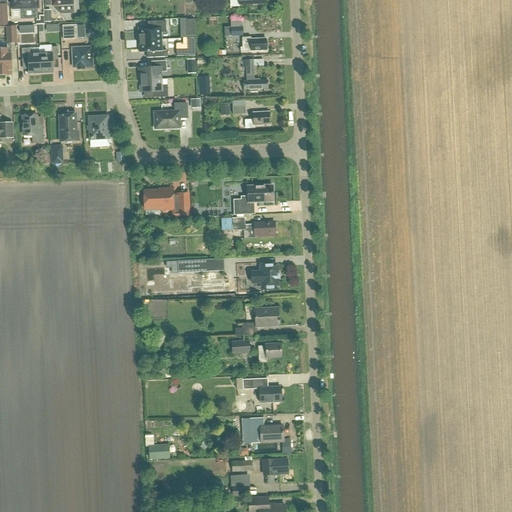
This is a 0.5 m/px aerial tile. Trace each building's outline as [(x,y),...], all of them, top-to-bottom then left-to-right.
[(37,19),(37,8),(37,0),(12,0),(13,9),(20,8),(21,20),(37,19)] [(0,26),(8,26),(7,4),(0,4),(0,26)] [(195,36),(194,20),(186,20),(187,37),(195,36)] [(138,29),(139,41),(161,40),(161,33),(166,33),(166,22),(151,22),(152,28),(138,29)] [(63,40),(77,40),(76,25),(62,26),(63,40)] [(7,44),(17,44),(16,27),(6,27),(7,44)] [(225,36),(231,36),(243,36),(243,27),(225,28),(225,36)] [(251,40),(251,37),(242,37),(243,47),(240,47),(240,51),(251,51),(266,50),(266,39),(251,40)] [(161,40),(139,41),(139,53),(147,52),(147,58),(167,57),(167,51),(162,51),(161,40)] [(195,56),(195,44),(187,44),(187,49),(176,50),(176,57),(195,56)] [(40,55),(41,73),(53,73),(52,60),(58,59),(57,47),(51,48),(52,54),(40,55)] [(41,73),(40,55),(39,48),(22,49),(22,61),(28,61),(29,74),(41,73)] [(84,70),(84,68),(93,67),(92,48),(72,49),(73,68),(77,68),(77,70),(84,70)] [(0,75),(8,75),(12,75),(12,71),(10,49),(0,49),(0,75)] [(250,80),(250,74),(253,74),(253,60),(243,61),(243,67),(246,67),(247,74),(247,81),(243,81),(243,84),(243,87),(244,90),(268,89),(267,81),(260,81),(259,80),(250,80)] [(141,81),(161,80),(161,72),(166,72),(166,61),(153,62),(153,68),(139,69),(139,75),(141,75),(141,81)] [(211,97),(210,78),(198,78),(199,98),(211,97)] [(161,80),(141,81),(141,86),(140,87),(140,93),(154,92),(155,98),(168,97),(167,85),(162,86),(161,80)] [(155,129),(180,128),(179,119),(187,119),(187,104),(175,105),(175,112),(154,113),(155,129)] [(233,115),(245,114),(244,107),(232,107),(233,115)] [(245,129),(254,128),(254,126),(270,125),(269,112),(253,113),(253,120),(245,121),(245,129)] [(67,114),(67,116),(60,117),(60,119),(60,127),(59,127),(60,142),(79,142),(78,133),(76,133),(75,114),(67,114)] [(37,128),(37,116),(23,116),(24,136),(32,136),(32,145),(44,144),(43,128),(37,128)] [(108,124),(107,117),(89,118),(90,140),(115,139),(114,124),(108,124)] [(2,125),(0,123),(0,139),(0,140),(0,138),(12,137),(11,125),(2,125)] [(56,155),(55,147),(50,147),(51,164),(62,164),(62,155),(56,155)] [(248,200),(232,201),(233,215),(253,214),(253,203),(272,202),(272,185),(247,187),(248,200)] [(172,190),(164,190),(164,192),(144,193),(145,209),(164,208),(164,210),(173,210),(172,190)] [(188,194),(178,195),(179,216),(189,216),(188,194)] [(230,229),(229,217),(220,218),(221,230),(230,229)] [(274,224),(263,224),(262,223),(254,223),(254,226),(244,226),(244,219),(232,219),(232,230),(244,230),(245,238),(255,238),(255,237),(275,236),(274,224)] [(177,262),(178,274),(211,272),(210,260),(177,262)] [(276,274),(276,265),(276,264),(260,265),(260,272),(250,272),(250,276),(249,276),(249,279),(250,279),(250,283),(260,282),(261,289),(277,289),(277,287),(276,278),(278,278),(278,274),(276,274)] [(235,336),(256,335),(256,327),(278,325),(278,308),(255,309),(256,324),(242,324),(243,328),(235,329),(235,336)] [(248,341),(232,342),(233,354),(249,353),(248,341)] [(259,363),(266,363),(266,358),(281,357),(280,345),(265,346),(258,347),(259,363)] [(187,367),(187,377),(196,377),(196,367),(187,367)] [(267,388),(267,379),(244,380),(244,389),(260,388),(260,401),(281,401),(281,388),(267,388)] [(263,427),(263,419),(251,419),(251,432),(260,432),(261,442),(282,441),(283,441),(282,426),(263,427)] [(168,443),(152,444),(152,435),(145,436),(146,459),(168,457),(168,443)] [(290,441),(283,441),(282,441),(283,455),(290,455),(290,441)] [(278,460),(278,459),(263,460),(264,476),(272,475),(288,474),(287,468),(287,459),(278,460)] [(232,471),(252,471),(251,460),(232,461),(232,471)] [(250,495),(250,487),(232,488),(233,496),(250,495)] [(267,505),(267,498),(249,499),(249,511),(284,511),(284,505),(267,505)]
